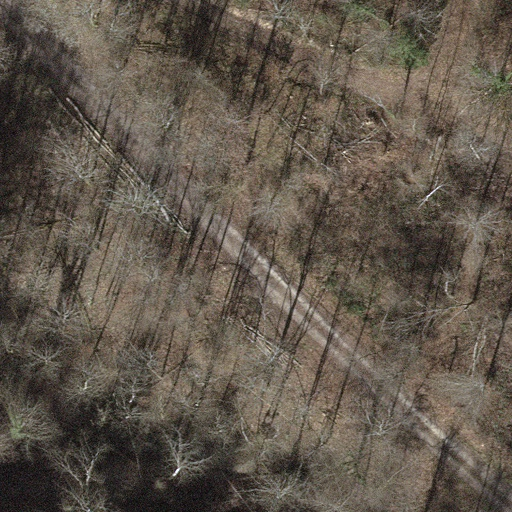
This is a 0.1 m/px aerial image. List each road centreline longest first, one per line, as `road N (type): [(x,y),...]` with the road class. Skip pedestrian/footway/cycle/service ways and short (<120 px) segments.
road 1 (track): [(509,511),(66,110),(0,32)]
road 2 (track): [(147,0),(511,170)]
road 3 (track): [(434,129),(495,38),(497,0)]
